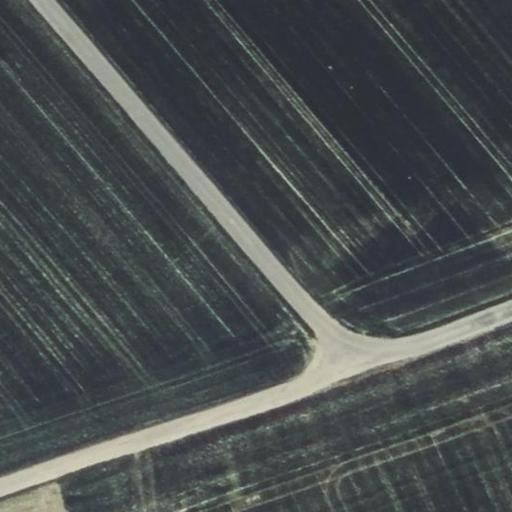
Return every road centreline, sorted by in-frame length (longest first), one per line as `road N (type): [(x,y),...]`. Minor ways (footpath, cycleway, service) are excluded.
road 1 (track): [(0,490),(511,308)]
road 2 (track): [(39,0),(353,368)]
